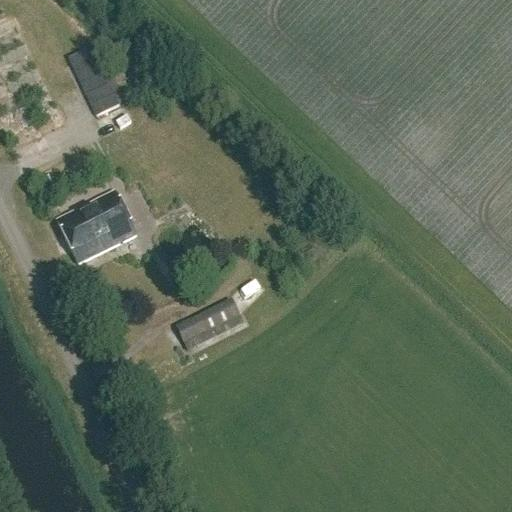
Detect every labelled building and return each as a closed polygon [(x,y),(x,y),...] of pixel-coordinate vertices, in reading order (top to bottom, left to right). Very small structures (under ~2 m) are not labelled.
[(19,20),(0,25),(0,40),(23,33),(19,20)] [(0,75),(33,57),(19,32),(0,42),(0,75)] [(68,63),(96,120),(99,119),(104,128),(115,121),(111,114),(119,110),(90,52),(68,63)] [(0,103),(0,117),(19,153),(69,127),(44,80),(0,103)] [(53,227),(75,272),(136,242),(114,197),(53,227)] [(234,297),(245,309),(262,293),(250,282),(234,297)] [(244,328),(231,302),(175,330),(188,356),(244,328)]
